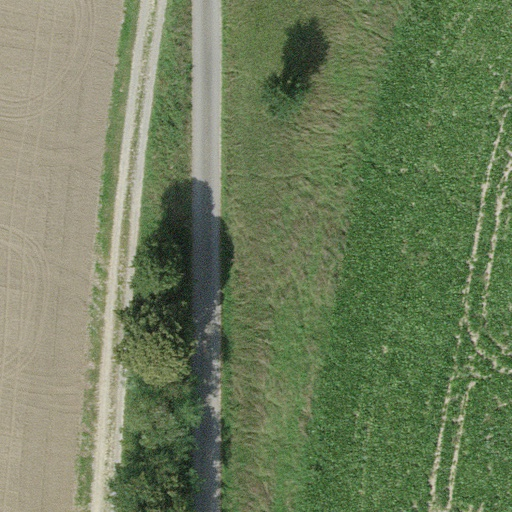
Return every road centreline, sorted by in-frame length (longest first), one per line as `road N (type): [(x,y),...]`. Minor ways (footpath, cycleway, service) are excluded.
road 1 (track): [(153,0),(124,180),(100,511)]
road 2 (unclassified): [(210,511),(203,0)]
